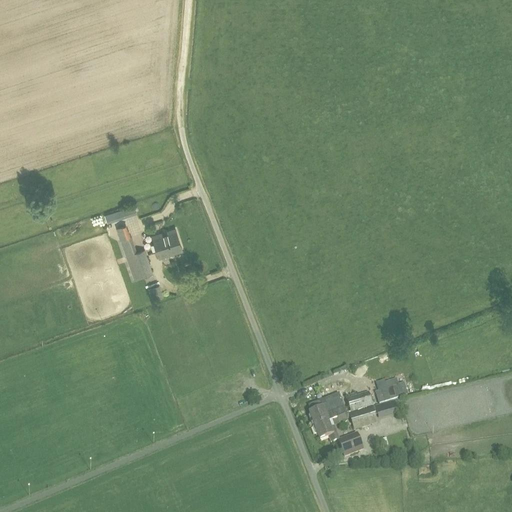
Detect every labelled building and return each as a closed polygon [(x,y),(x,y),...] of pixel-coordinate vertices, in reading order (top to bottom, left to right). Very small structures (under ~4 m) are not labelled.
[(134,206),(116,212),(119,220),(137,214),(134,206)] [(182,251),(175,229),(152,237),(159,258),(182,251)] [(131,238),(121,241),(134,280),(153,274),(145,250),(136,253),(131,238)] [(163,298),(162,293),(150,297),(152,301),(163,298)] [(379,404),(408,394),(404,382),(398,384),(396,379),(385,382),(384,380),(375,383),(378,391),(375,392),(379,404)] [(346,400),(350,412),(372,406),(368,393),(346,400)] [(327,407),(321,409),(308,414),(314,427),(327,422),(333,419),(331,416),(344,410),(340,397),(325,402),(327,407)] [(372,406),(350,412),(344,414),(346,420),(350,419),(354,432),(378,424),(372,406)] [(344,415),(336,418),(338,423),(346,420),(344,415)] [(338,439),(337,439),(332,427),(330,428),(327,422),(314,427),(314,429),(313,429),(315,435),(316,434),(319,441),(328,437),(330,442),(338,439)] [(357,437),(339,444),(344,457),(362,450),(357,437)]
